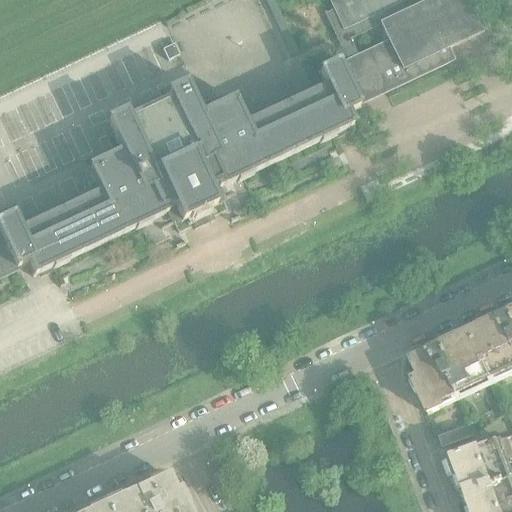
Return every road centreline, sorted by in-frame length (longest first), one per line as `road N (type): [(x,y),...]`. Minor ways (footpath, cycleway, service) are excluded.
road 1 (residential): [(186,435),(364,351)]
road 2 (residential): [(27,511),(186,435)]
road 3 (residential): [(423,511),(364,351)]
road 4 (residential): [(364,351),(511,282)]
